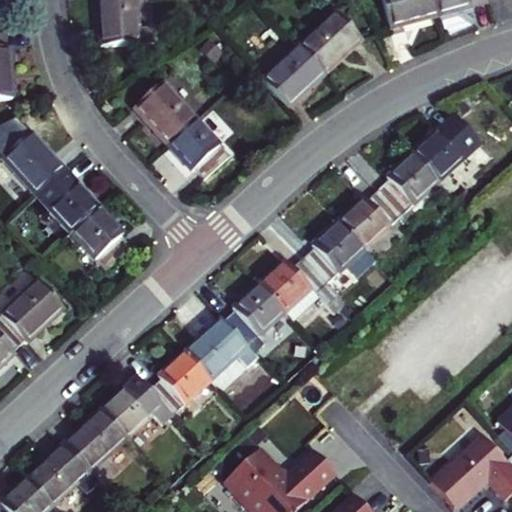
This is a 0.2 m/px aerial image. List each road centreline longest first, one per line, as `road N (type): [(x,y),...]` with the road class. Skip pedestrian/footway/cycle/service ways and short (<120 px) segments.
road 1 (residential): [(511,47),(424,81),(347,125),(203,253)]
road 2 (residential): [(203,253),(81,114),(52,48),(46,0)]
road 3 (residential): [(203,253),(0,435)]
